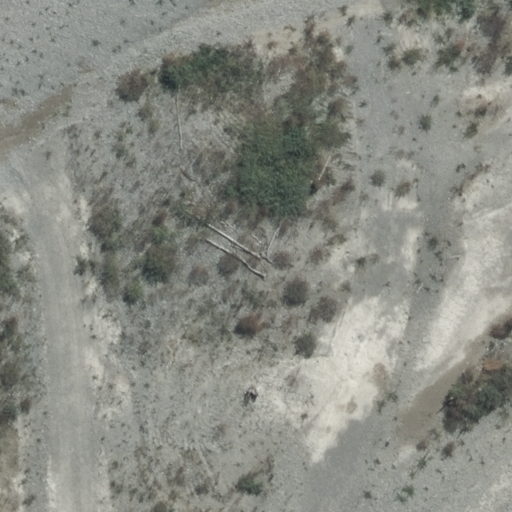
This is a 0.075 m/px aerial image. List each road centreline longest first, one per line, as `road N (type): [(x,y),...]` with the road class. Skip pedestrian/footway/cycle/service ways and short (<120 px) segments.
road 1 (track): [(75,511),(57,183),(33,45)]
road 2 (track): [(357,368),(264,511)]
